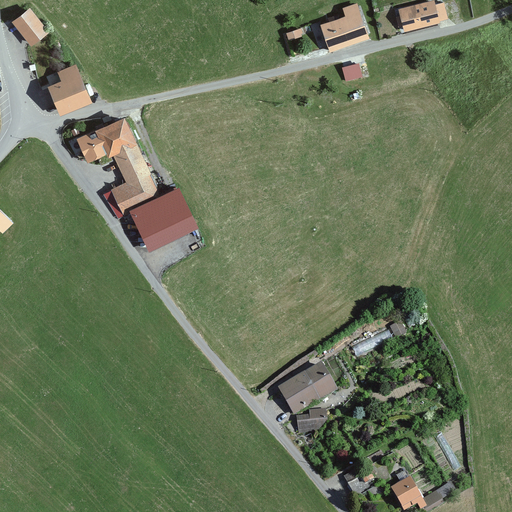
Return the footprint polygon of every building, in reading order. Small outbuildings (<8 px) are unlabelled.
[(402,28),(447,17),(443,1),(398,13),(402,28)] [(29,43),(43,32),(28,11),(14,22),(29,43)] [(325,45),(367,34),(361,12),(318,24),(325,45)] [(288,40),(300,37),(298,29),(286,33),(288,40)] [(361,64),(343,68),(347,81),(365,77),(361,64)] [(60,112),(88,101),(77,70),(48,81),(60,112)] [(160,199),(124,119),(77,140),(86,161),(111,150),(126,184),(112,190),(122,213),(125,212),(134,232),(184,210),(176,192),(160,199)] [(0,233),(11,221),(0,210),(0,233)] [(402,319),(390,326),(397,336),(408,329),(402,319)] [(351,342),(356,354),(393,340),(388,327),(351,342)] [(279,391),(292,414),(338,388),(325,364),(279,391)] [(298,414),(300,432),(326,429),(323,411),(298,414)] [(444,430),(435,436),(457,471),(466,465),(444,430)] [(359,475),(347,484),(361,501),(373,492),(359,475)] [(403,511),(405,511),(423,503),(410,478),(391,488),(403,511)]
